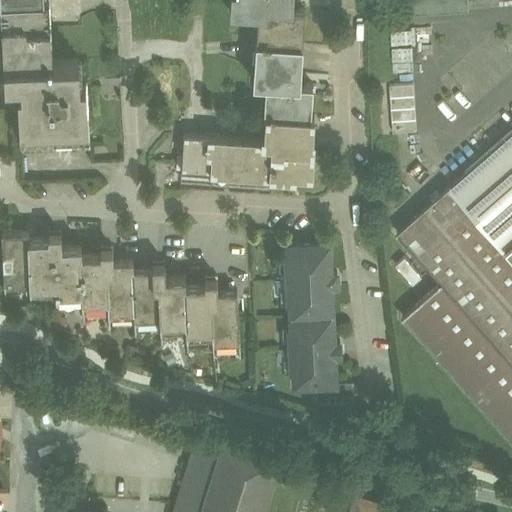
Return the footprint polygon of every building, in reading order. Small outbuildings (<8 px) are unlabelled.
[(48,0),(29,0),(0,2),(4,63),(6,63),(52,60),(48,0)] [(293,0),(231,0),(230,12),(259,14),(257,41),(303,44),(305,8),(293,7),(293,0)] [(412,0),(413,14),(473,12),(472,0),(412,0)] [(414,29),(393,31),(396,74),(417,73),(414,29)] [(303,44),(257,41),(254,81),(267,82),(265,113),(266,114),(310,116),(313,84),(300,83),(303,44)] [(52,60),(6,63),(7,81),(18,80),(22,150),(89,145),(85,80),(79,80),(78,58),(52,60)] [(414,86),(390,88),(392,135),(417,134),(414,86)] [(264,140),(184,135),(181,181),(271,187),(272,177),(286,178),(286,174),(312,175),(315,137),(313,137),(314,117),(310,116),(266,114),(264,140)] [(511,133),(450,188),(507,252),(511,246),(511,133)] [(402,187),(387,200),(395,210),(410,197),(402,187)] [(511,257),(507,252),(450,188),(397,235),(441,285),(403,318),(511,441),(511,257)] [(49,238),(30,239),(29,231),(2,232),(3,249),(5,286),(8,286),(7,281),(29,280),(30,285),(31,285),(31,293),(33,293),(33,288),(55,287),(56,292),(57,291),(57,301),(60,300),(59,296),(81,295),(82,299),(83,299),(83,308),(86,308),(85,303),(107,302),(108,307),(109,307),(109,316),(112,316),(111,311),(133,310),(133,315),(134,315),(135,315),(133,269),(134,269),(133,261),(113,262),(113,246),(101,246),(101,253),(82,254),(81,245),(62,246),(61,230),(49,231),(49,238)] [(330,244),(288,246),(289,263),(287,263),(288,299),(290,299),(291,315),(291,316),(334,314),(333,313),(332,286),(338,285),(337,272),(331,273),(330,244)] [(217,276),(205,277),(205,284),(185,285),(185,276),(165,277),(164,261),(153,261),(153,268),(134,269),(133,269),(135,315),(134,315),(135,324),(161,322),(161,331),(187,330),(187,339),(213,338),(213,347),(240,345),(237,291),(218,292),(217,276)] [(334,314),(291,316),(292,332),(290,332),(292,369),(294,368),(294,386),(317,385),(336,384),(336,383),(335,355),(341,355),(340,341),(334,342),(333,315),(334,315),(334,314)] [(353,383),(336,383),(336,384),(317,385),(318,398),(353,397),(353,383)] [(354,403),(325,404),(325,416),(332,418),(354,417),(354,403)] [(260,511),(278,456),(224,438),(220,453),(195,445),(173,511),(260,511)] [(403,511),(357,497),(356,496),(356,498),(351,511),(403,511),(404,511),(405,511),(404,510),(403,511)]
